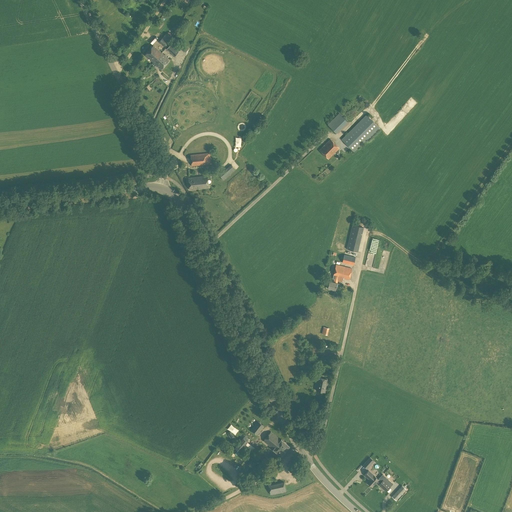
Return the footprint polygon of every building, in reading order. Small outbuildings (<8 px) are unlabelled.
[(164,47),(168,43),(162,38),(158,42),(164,47)] [(174,56),(178,52),(170,44),(166,49),(174,56)] [(153,62),(161,53),(153,45),(145,55),(153,62)] [(161,53),(153,62),(161,69),(170,60),(161,53)] [(335,133),(346,121),(337,112),(326,124),(335,133)] [(354,152),(379,127),(366,114),(341,139),(354,152)] [(328,159),(339,148),(330,139),(319,150),(328,159)] [(191,166),(211,164),(210,153),(190,155),(191,166)] [(223,180),(235,169),(231,164),(219,175),(223,180)] [(190,190),(208,188),(207,176),(188,178),(190,190)] [(357,252),(363,227),(353,225),(347,249),(357,252)] [(353,265),(355,257),(344,255),(342,262),(353,265)] [(349,280),(352,268),(336,264),(332,279),(334,279),(333,282),(329,281),(327,288),(335,290),(337,283),(337,280),(342,282),(343,278),(349,280)] [(323,354),(325,347),(313,345),(312,351),(323,354)] [(325,392),(327,379),(318,377),(316,390),(325,392)] [(264,426),(257,421),(250,430),(257,435),(264,426)] [(235,433),(239,429),(232,422),(228,427),(235,433)] [(280,440),(270,432),(263,441),(273,449),(272,449),(281,456),(289,446),(281,439),(280,440)] [(240,452),(248,442),(243,438),(235,448),(240,452)] [(371,464),(367,460),(362,466),(367,469),(371,464)] [(381,483),(378,480),(379,480),(368,470),(364,475),(370,480),(367,482),(372,486),(376,481),(379,484),(386,491),(390,486),(384,480),(381,483)] [(270,494),(286,491),(284,482),(268,485),(270,494)] [(396,500),(406,490),(402,485),(392,496),(396,500)]
